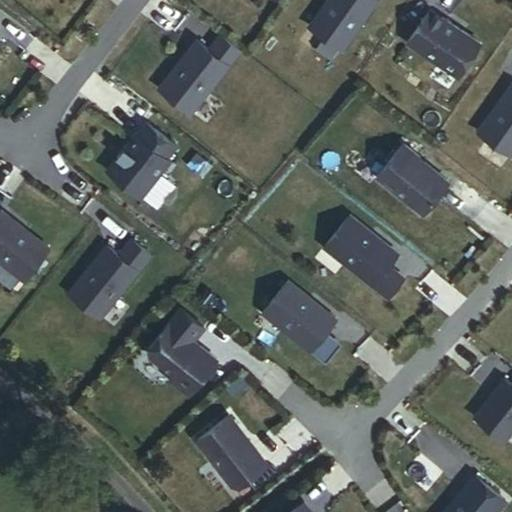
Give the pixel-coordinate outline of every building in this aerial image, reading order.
[(325,0),(307,26),(340,49),(374,0),(325,0)] [(428,8),(405,42),(456,76),(479,42),(428,8)] [(159,86),(191,111),(241,47),(221,31),(209,47),(197,38),(159,86)] [(511,150),(511,80),(477,130),(510,154),(511,150)] [(107,170),(141,197),(170,160),(167,157),(176,146),(146,122),(137,134),(135,133),(107,170)] [(376,174),(423,211),(448,179),(417,154),(418,153),(403,141),(376,174)] [(0,258),(24,278),(49,246),(1,208),(0,209),(0,258)] [(350,212),(324,244),(388,295),(404,276),(388,263),(398,251),(350,212)] [(67,292),(99,317),(150,254),(130,238),(118,254),(106,244),(67,292)] [(262,310),(310,349),(336,317),(288,278),(262,310)] [(182,308),(151,345),(152,352),(176,372),(171,378),(190,394),(218,360),(194,340),(205,326),(182,308)] [(511,426),(511,381),(504,375),(474,413),(504,437),(511,426)] [(197,438),(232,483),(239,484),(267,462),(228,413),(197,438)] [(475,473),(441,511),(494,511),(506,499),(475,473)] [(315,511),(306,499),(289,511),(315,511)]
